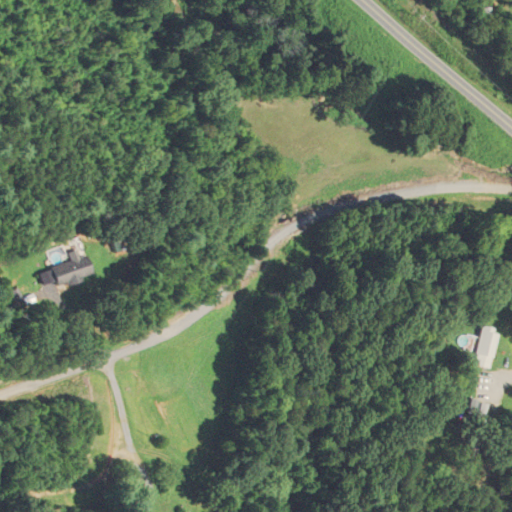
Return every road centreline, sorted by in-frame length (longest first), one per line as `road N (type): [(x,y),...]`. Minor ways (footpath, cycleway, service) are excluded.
road 1 (residential): [(511,188),(408,193),(323,214),(278,235),(178,326),(0,393)]
road 2 (residential): [(511,128),(363,0)]
